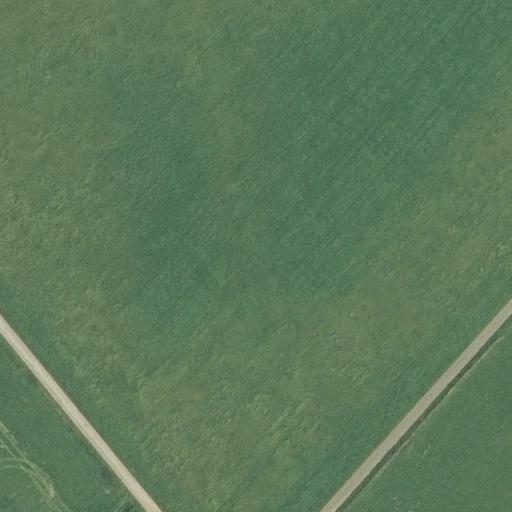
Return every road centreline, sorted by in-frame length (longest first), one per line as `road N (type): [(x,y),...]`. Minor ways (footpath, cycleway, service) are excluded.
road 1 (track): [(157,511),(0,323)]
road 2 (track): [(511,334),(353,511)]
